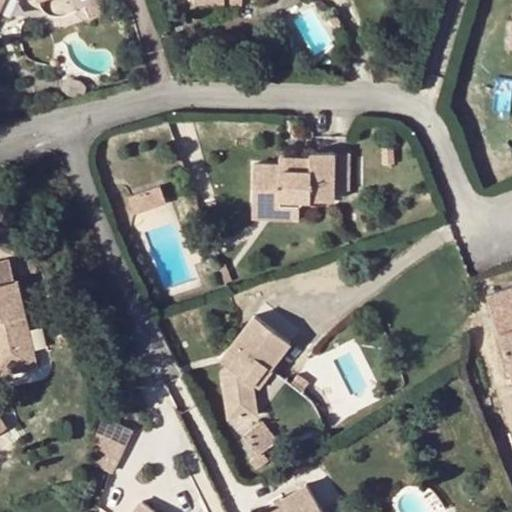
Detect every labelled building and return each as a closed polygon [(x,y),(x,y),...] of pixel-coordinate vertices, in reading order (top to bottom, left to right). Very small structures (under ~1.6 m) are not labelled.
[(0,0),(0,13),(7,0),(40,0),(41,2),(45,0),(0,0)] [(93,7),(98,19),(108,15),(104,2),(93,7)] [(354,151),(339,152),(339,190),(355,190),(354,151)] [(259,166),(258,207),(302,206),(310,200),(314,200),(339,200),(339,190),(339,152),(315,152),(315,159),(286,160),(286,165),(259,166)] [(135,196),(142,214),(173,202),(166,185),(135,196)] [(302,206),(258,207),(258,221),(308,220),(311,218),(312,210),(314,206),(314,200),(310,200),(302,206)] [(0,356),(4,377),(45,367),(24,281),(20,282),(15,262),(0,265),(0,356)] [(511,283),(491,290),(511,362),(511,283)] [(229,373),(235,418),(264,414),(261,382),(273,363),(279,367),(298,338),(262,314),(227,359),(235,367),(229,373)] [(251,457),(257,467),(270,458),(263,448),(278,437),(265,419),(246,433),(258,452),(251,457)] [(334,511),(314,482),(266,511),(334,511)] [(163,511),(148,501),(139,511),(163,511)]
